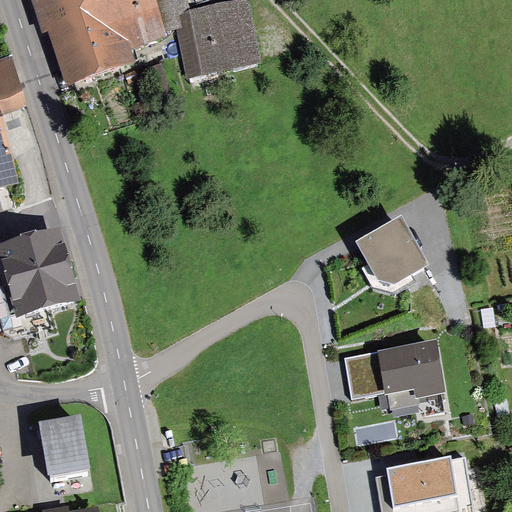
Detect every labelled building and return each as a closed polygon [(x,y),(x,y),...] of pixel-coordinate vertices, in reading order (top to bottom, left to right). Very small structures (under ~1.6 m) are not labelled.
[(32,0),(66,98),(138,74),(132,55),(161,46),(145,0),(32,0)] [(243,13),(176,24),(185,81),(252,70),(243,13)] [(0,189),(7,187),(0,161),(0,129),(20,124),(6,72),(0,73),(0,189)] [(423,273),(399,231),(361,253),(385,295),(423,273)] [(55,243),(0,258),(0,264),(17,325),(74,310),(55,243)] [(439,397),(433,353),(382,360),(387,395),(417,391),(418,400),(439,397)] [(88,477),(78,423),(37,430),(48,485),(88,477)] [(457,464),(390,478),(396,511),(416,511),(465,502),(457,464)]
